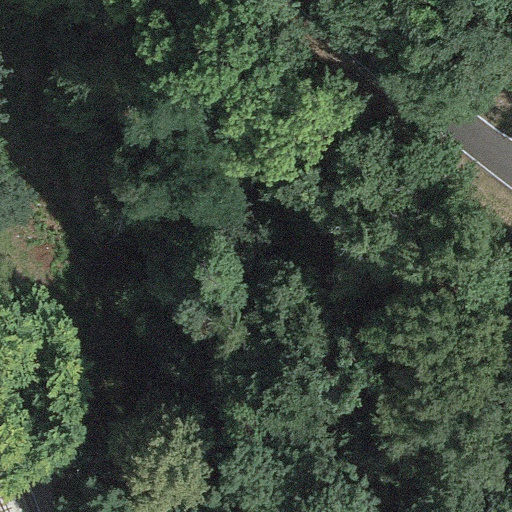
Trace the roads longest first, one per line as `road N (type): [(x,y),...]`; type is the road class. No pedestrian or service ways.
road 1 (unclassified): [(310,0),(511,159)]
road 2 (unclassified): [(62,511),(0,365)]
